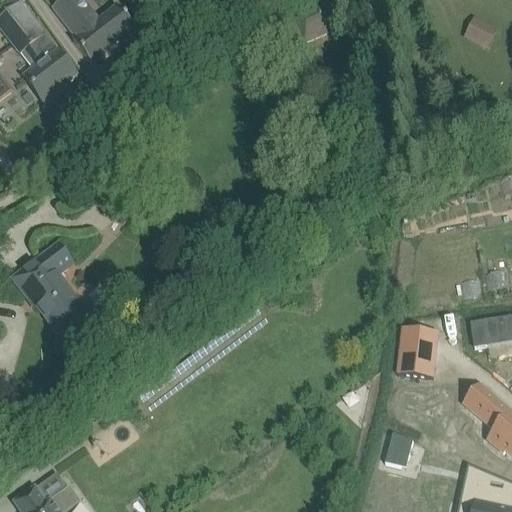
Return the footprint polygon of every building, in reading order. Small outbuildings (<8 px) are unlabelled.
[(23,6),(21,7),(15,0),(11,0),(0,9),(0,10),(4,16),(0,19),(0,28),(22,58),(31,71),(22,78),(31,91),(44,106),(55,97),(54,96),(77,78),(56,51),(47,39),(48,39),(23,6)] [(80,0),(66,0),(52,11),(75,41),(72,44),(92,69),(109,56),(110,56),(115,52),(120,49),(119,48),(136,35),(117,9),(99,23),(80,0)] [(292,18),(303,46),(339,32),(328,4),(292,18)] [(488,51),(498,31),(473,19),(464,39),(488,51)] [(97,201),(110,217),(112,220),(141,198),(126,179),(97,201)] [(511,205),(475,207),(476,226),(511,224),(511,205)] [(101,234),(73,240),(75,248),(102,243),(101,234)] [(12,281),(27,300),(31,297),(38,306),(36,308),(57,337),(87,315),(60,278),(75,267),(59,246),(53,251),(12,281)] [(511,277),(493,277),(492,294),(510,295),(511,277)] [(397,377),(433,381),(438,337),(402,333),(397,377)] [(511,416),(479,388),(463,407),(495,434),(487,443),(503,456),(505,454),(511,460),(511,416)] [(413,445),(392,437),(384,467),(400,471),(402,461),(408,463),(413,445)] [(467,469),(459,505),(475,509),(474,511),(504,511),(510,487),(467,469)] [(16,511),(71,511),(80,505),(69,490),(51,503),(50,502),(46,505),(35,489),(12,505),(16,511)]
